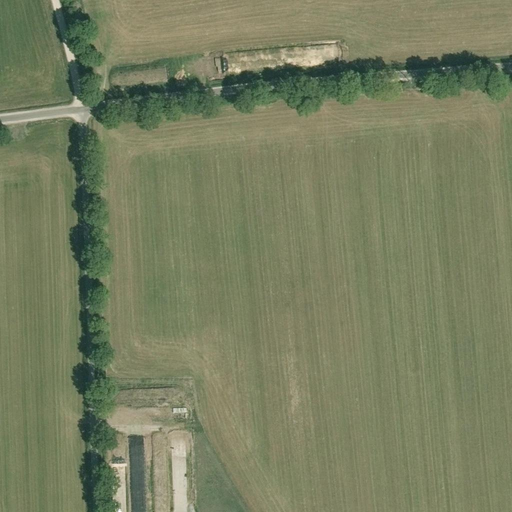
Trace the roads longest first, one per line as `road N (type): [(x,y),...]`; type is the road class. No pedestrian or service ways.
road 1 (unclassified): [(82,109),(511,64)]
road 2 (unclassified): [(96,511),(82,109)]
